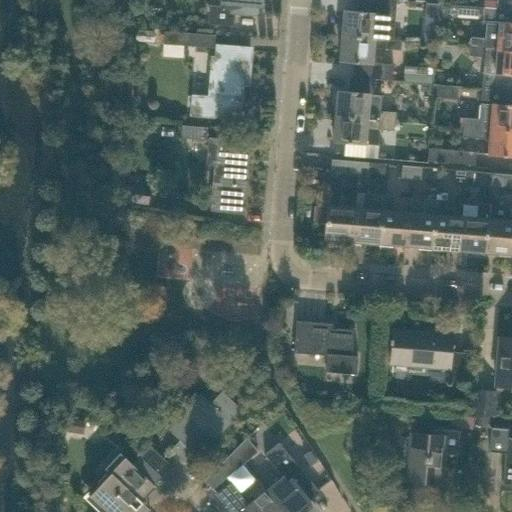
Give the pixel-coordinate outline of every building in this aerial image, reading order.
[(221,0),(221,9),(211,8),(210,22),(231,24),(232,12),(260,15),(260,13),(259,13),(260,0),(221,0)] [(425,4),(383,0),(357,0),(356,13),(344,12),(342,38),(374,41),(385,42),(401,43),(402,34),(386,32),(388,18),(394,19),(396,1),(425,4)] [(511,0),(496,0),(496,8),(511,10),(511,0)] [(511,10),(496,8),(483,7),(482,23),(499,25),(497,41),(471,39),(470,48),(511,52),(511,10)] [(155,32),(138,31),(137,41),(154,43),(155,32)] [(214,49),(215,36),(164,31),(163,44),(188,46),(187,54),(208,56),(209,49),(214,49)] [(372,64),(374,41),(342,38),(340,63),(354,64),(353,79),(375,81),(392,82),(393,66),(372,64)] [(400,53),(401,43),(385,42),(384,51),(400,53)] [(248,79),(250,50),(218,47),(217,60),(213,59),(213,62),(209,61),(208,67),(212,68),(209,100),(193,99),(191,116),(242,120),(245,79),(248,79)] [(511,52),(470,48),(469,57),(485,59),(482,88),(511,91),(511,79),(511,52)] [(434,70),(405,67),(404,83),(432,86),(434,70)] [(375,81),(353,79),(350,79),(349,93),(337,92),(335,116),(394,121),(395,112),(379,111),(380,96),(371,95),(371,91),(374,91),(375,81)] [(511,106),(510,106),(511,91),(482,88),(480,104),(492,105),(491,120),(463,118),(463,127),(511,132),(511,106)] [(409,123),(394,121),(335,116),(333,141),(365,144),(366,129),(408,132),(409,123)] [(207,129),(190,128),(180,127),(179,140),(206,142),(207,129)] [(511,157),(511,132),(463,127),(462,136),(489,139),(488,155),(511,157)] [(244,213),(249,144),(210,141),(207,165),(215,166),(212,211),(244,213)] [(475,166),(475,165),(476,156),(429,152),(428,162),(475,166)] [(357,178),(358,164),(331,162),(330,176),(357,178)] [(367,179),(368,165),(358,164),(357,178),(367,179)] [(410,182),(411,169),(401,168),(400,182),(410,182)] [(411,169),(410,182),(420,183),(422,169),(411,169)] [(464,187),(465,173),(455,172),(454,186),(464,187)] [(465,173),(464,187),(474,188),(475,174),(465,173)] [(511,191),(511,177),(492,175),(490,189),(511,191)] [(339,209),(341,184),(329,183),(324,239),(351,242),(354,210),(339,209)] [(147,205),(149,189),(122,185),(119,201),(147,205)] [(378,244),(382,197),(364,195),(362,211),(354,210),(351,242),(378,244)] [(392,213),(394,198),(382,197),(378,244),(405,246),(407,215),(392,213)] [(431,249),(435,202),(425,201),(423,216),(407,215),(405,246),(431,249)] [(445,218),(447,203),(435,202),(431,249),(458,251),(461,219),(445,218)] [(485,254),(489,206),(477,205),(476,221),(461,219),(458,251),(485,254)] [(511,256),(511,246),(511,208),(489,206),(485,254),(511,256)] [(332,329),(332,324),(310,322),(307,354),(327,356),(326,372),(356,375),(358,357),(351,356),(354,331),(332,329)] [(451,352),(453,334),(393,330),(390,365),(449,370),(449,380),(464,381),(466,353),(451,352)] [(511,387),(511,339),(500,338),(495,386),(511,387)] [(494,416),(496,392),(475,390),(473,414),(494,416)] [(190,467),(243,412),(222,392),(216,398),(213,394),(207,401),(202,396),(169,430),(180,441),(171,449),(190,467)] [(79,436),(80,429),(80,424),(74,423),(66,422),(64,434),(79,436)] [(511,437),(507,438),(508,429),(491,428),(489,452),(505,453),(503,485),(511,485),(511,437)] [(457,455),(459,431),(434,429),(433,439),(411,437),(407,479),(441,481),(443,454),(457,455)] [(310,500),(319,492),(279,443),(265,455),(282,476),(266,490),(283,511),(307,511),(315,506),(310,500)] [(162,477),(172,467),(150,446),(140,457),(162,477)] [(140,501),(154,486),(120,454),(105,469),(109,473),(88,495),(106,511),(147,511),(149,510),(140,501)] [(283,511),(266,490),(249,504),(231,483),(217,494),(231,511),(283,511)]
